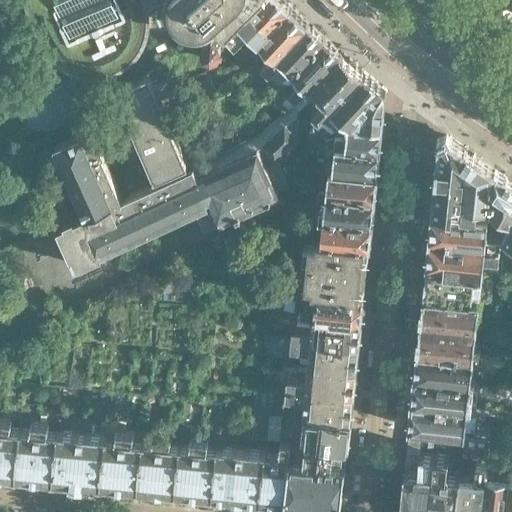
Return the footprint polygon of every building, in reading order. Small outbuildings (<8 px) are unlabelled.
[(147,13),(147,11),(162,4),(162,6),(163,9),(164,12),(166,16),(167,18),(169,20),(172,23),(174,25),(177,27),(180,29),(183,30),(185,31),(188,31),(193,31),(196,31),(199,31),(204,42),(203,47),(207,54),(212,56),(219,52),(221,46),(217,39),(211,38),(226,30),(256,0),(20,0),(21,2),(22,4),(23,7),(24,11),(25,13),(37,37),(40,42),(42,45),(45,48),(47,51),(51,55),(54,57),(57,59),(60,61),(63,63),(59,69),(56,67),(53,65),(51,64),(48,63),(45,63),(41,62),(40,62),(37,62),(34,62),(32,63),(29,64),(27,65),(23,67),(21,68),(19,70),(16,73),(14,75),(13,78),(12,79),(11,81),(10,84),(10,85),(9,88),(9,89),(9,92),(9,95),(9,96),(10,99),(11,102),(12,104),(12,105),(14,109),(16,111),(18,113),(21,116),(23,117),(25,118),(28,120),(32,121),(35,122),(39,122),(43,122),(46,121),(49,120),(52,119),(55,117),(58,115),(60,113),(62,111),(64,109),(65,107),(66,105),(67,102),(68,100),(69,97),(69,96),(69,93),(69,90),(69,89),(69,86),(68,84),(67,81),(66,79),(75,67),(78,68),(82,68),(88,69),(91,69),(95,69),(101,68),(106,66),(110,65),(113,64),(117,62),(120,60),(125,57),(128,54),(130,52),(133,49),(134,48),(136,45),(138,43),(140,40),(141,36),(143,33),(144,29),(145,28),(146,24),(147,20),(147,16),(147,13)] [(258,36),(290,3),(286,0),(256,0),(226,30),(236,40),(249,27),(258,36)] [(275,53),(307,20),(290,3),(258,36),(275,53)] [(292,70),(325,36),(307,20),(275,53),(262,67),(270,74),(283,61),(292,70)] [(297,99),(343,52),(342,52),(325,36),(292,70),(278,85),(288,95),(290,92),(297,99)] [(285,180),(276,158),(298,137),(298,113),(303,107),(351,59),(351,58),(343,52),(297,99),(277,120),(251,137),(209,155),(208,153),(188,162),(191,163),(192,165),(123,196),(103,152),(105,151),(94,127),(56,144),(87,213),(76,218),(75,216),(65,221),(66,222),(59,225),(76,264),(103,252),(102,249),(197,207),(204,224),(279,191),(278,188),(284,186),(285,185),(286,184),(286,182),(286,181),(286,180),(285,180)] [(213,71),(206,54),(180,65),(187,82),(213,71)] [(321,115),(364,69),(363,69),(351,59),(303,107),(306,110),(315,109),(321,115)] [(187,82),(180,65),(172,69),(179,85),(187,82)] [(192,115),(179,85),(172,69),(165,72),(165,71),(151,77),(151,76),(127,86),(130,94),(121,98),(156,176),(188,162),(208,153),(196,125),(192,115)] [(379,147),(386,91),(386,90),(386,89),(386,88),(385,87),(384,86),(364,70),(364,69),(321,115),(306,131),(307,139),(379,147)] [(306,131),(321,115),(315,109),(306,110),(306,131)] [(463,200),(467,164),(474,152),(465,146),(464,147),(452,138),(452,137),(450,135),(447,130),(437,134),(440,140),(440,143),(441,143),(439,157),(438,157),(438,161),(439,161),(438,176),(436,176),(436,178),(435,194),(434,194),(434,197),(435,197),(433,207),(433,210),(454,213),(456,199),(463,200)] [(377,171),(379,147),(307,139),(307,150),(309,150),(308,164),(330,166),(377,171)] [(489,202),(495,166),(494,166),(481,157),(474,152),(467,164),(463,200),(460,214),(476,216),(478,201),(489,202)] [(374,195),(377,171),(330,166),(327,190),(374,195)] [(508,221),(511,214),(511,176),(495,166),(489,202),(501,210),(496,219),(508,221)] [(297,222),(301,189),(293,188),(290,222),(297,222)] [(372,219),(374,195),(327,190),(325,214),(372,219)] [(32,211),(29,204),(14,211),(18,218),(32,211)] [(460,214),(454,213),(433,210),(430,237),(430,238),(499,245),(501,234),(502,232),(508,221),(496,219),(476,216),(460,214)] [(369,243),(372,219),(325,214),(322,238),(369,243)] [(511,237),(511,214),(508,221),(502,232),(511,237)] [(363,294),(369,243),(322,238),(318,237),(318,242),(310,241),(305,283),(313,284),(312,289),(318,289),(363,294)] [(500,272),(503,246),(499,245),(430,238),(427,264),(500,272)] [(511,273),(500,272),(427,264),(424,292),(500,300),(511,301),(511,273)] [(361,318),(363,294),(318,289),(317,301),(301,299),(300,311),(361,318)] [(498,315),(500,300),(424,292),(421,320),(421,321),(475,327),(477,312),(498,315)] [(358,343),(361,318),(300,311),(297,311),(295,336),(358,343)] [(472,353),(475,327),(421,321),(418,347),(472,353)] [(356,368),(358,343),(295,336),(292,336),(291,346),(310,348),(309,363),(356,368)] [(469,381),(472,353),(418,347),(415,375),(469,381)] [(353,393),(356,368),(309,363),(307,377),(288,375),(287,386),(353,393)] [(467,407),(469,381),(415,375),(412,401),(467,407)] [(347,445),(350,418),(285,411),(272,410),(274,384),(257,382),(251,436),(280,439),(290,440),(284,499),(309,502),(315,442),(347,445)] [(350,418),(353,393),(287,386),(285,411),(350,418)] [(464,432),(467,407),(412,401),(409,426),(412,426),(424,427),(464,432)] [(0,470),(16,472),(20,428),(9,427),(10,419),(2,418),(0,417),(0,470)] [(53,476),(57,432),(46,431),(47,422),(31,421),(31,429),(20,428),(16,472),(53,476)] [(422,444),(424,427),(412,426),(410,443),(422,444)] [(100,481),(104,437),(105,434),(57,429),(57,432),(53,476),(100,481)] [(137,485),(141,441),(131,439),(132,431),(116,429),(115,438),(104,437),(100,481),(137,485)] [(174,488),(178,444),(168,443),(169,434),(153,433),(152,442),(141,441),(137,485),(174,488)] [(211,492),(215,448),(205,447),(206,438),(190,437),(189,445),(178,444),(174,488),(211,492)] [(486,458),(488,439),(478,438),(464,437),(460,473),(456,511),(480,511),(485,474),(486,458)] [(284,499),(290,440),(280,439),(278,454),(264,453),(264,450),(216,445),(215,448),(211,492),(284,499)] [(496,459),(498,440),(488,439),(486,458),(496,459)] [(341,505),(346,461),(347,445),(315,442),(309,502),(341,505)] [(408,511),(428,511),(434,453),(420,451),(418,469),(405,467),(400,511),(408,511)] [(456,511),(460,473),(447,471),(448,454),(434,453),(428,511),(456,511)] [(505,511),(509,477),(485,474),(480,511),(505,511)]
